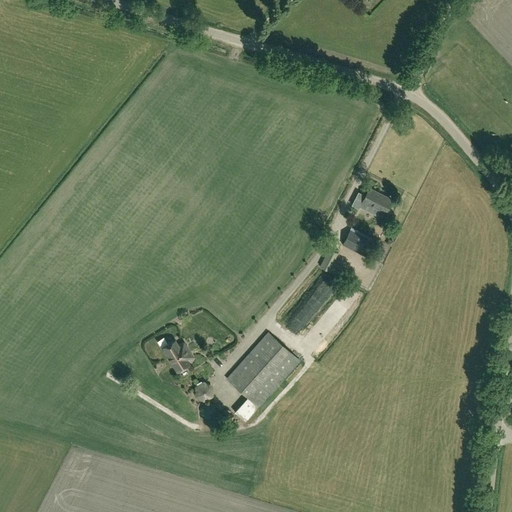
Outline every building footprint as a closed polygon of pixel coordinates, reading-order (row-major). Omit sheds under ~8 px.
[(363,202),(385,214),(392,200),(369,188),(363,202)] [(343,244),(367,256),(374,242),(351,230),(343,244)] [(329,271),(334,260),(325,256),(320,267),(329,271)] [(341,319),(364,298),(354,288),(332,309),(341,319)] [(236,411),(246,421),(301,360),(269,332),(228,378),(249,397),(236,411)] [(163,348),(178,371),(191,363),(189,360),(194,357),(185,342),(179,345),(176,340),(163,348)]
